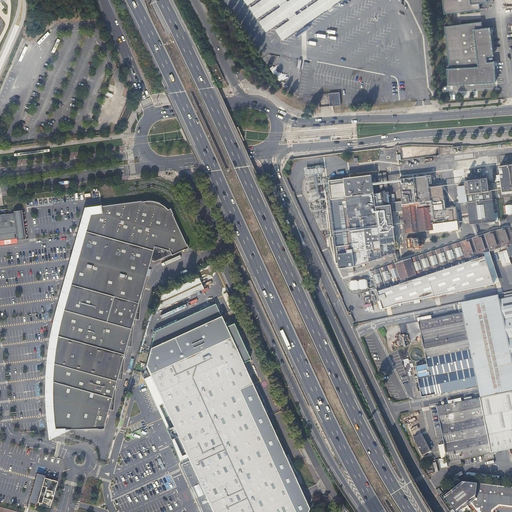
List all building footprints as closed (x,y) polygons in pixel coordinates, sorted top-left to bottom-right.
[(243,0),(276,47),(344,0),(243,0)] [(442,0),(444,14),(480,9),(479,3),(487,2),(486,0),(442,0)] [(482,22),(445,26),(450,68),(448,68),(448,84),(496,82),(494,61),(487,62),(486,56),(493,55),(490,28),(483,28),(482,22)] [(341,104),(340,92),(329,93),(330,105),(341,104)] [(503,193),(511,191),(511,165),(500,167),(501,183),(502,187),(503,193)] [(374,194),(374,192),(372,176),(346,179),(327,181),(330,199),(330,206),(330,209),(332,209),(339,256),(340,268),(358,266),(380,258),(381,260),(383,259),(383,258),(384,258),(384,259),(388,257),(387,256),(395,254),(391,213),(390,204),(389,193),(374,194)] [(427,176),(400,179),(401,190),(402,202),(403,212),(405,233),(429,230),(430,234),(459,230),(455,207),(445,209),(445,207),(448,207),(447,198),(444,198),(442,186),(428,187),(427,176)] [(495,221),(494,212),(493,204),(497,203),(496,199),(493,200),(493,192),(490,192),(488,179),(466,182),(467,186),(469,202),(469,204),(470,212),(471,225),(490,223),(490,225),(495,223),(495,221)] [(469,202),(467,186),(458,186),(460,203),(469,202)] [(89,212),(90,212),(84,231),(83,235),(81,241),(79,248),(77,259),(73,273),(72,273),(71,277),(71,278),(69,284),(68,288),(63,307),(62,307),(61,314),(59,323),(57,333),(56,333),(55,340),(54,350),(53,360),(52,360),(52,366),(51,380),(51,384),(51,395),(51,399),(52,407),(52,414),(53,423),(54,430),(65,430),(65,431),(70,431),(70,430),(99,429),(99,430),(103,430),(105,425),(104,425),(114,389),(115,389),(115,385),(122,358),(123,359),(124,355),(132,326),(133,326),(133,322),(139,299),(140,299),(141,295),(140,295),(150,261),(154,262),(170,255),(171,256),(183,250),(183,251),(188,249),(186,244),(185,245),(171,214),(171,213),(169,209),(167,210),(164,207),(162,206),(159,205),(156,203),(152,202),(149,202),(146,202),(143,202),(143,201),(100,207),(100,206),(99,206),(99,208),(94,208),(93,208),(91,209),(90,209),(89,211),(89,212)] [(0,240),(17,239),(17,240),(17,241),(17,240),(25,239),(21,211),(13,212),(13,213),(13,212),(13,214),(0,215),(0,240)] [(497,230),(411,258),(417,275),(511,243),(511,230),(510,231),(509,228),(497,230)] [(411,239),(410,236),(406,237),(408,250),(424,249),(422,238),(414,238),(411,239)] [(511,243),(497,249),(501,260),(511,256),(511,243)] [(498,282),(489,252),(484,253),(494,284),(498,282)] [(494,284),(484,253),(417,275),(402,281),(373,290),(380,310),(398,304),(494,284)] [(411,257),(396,263),(396,264),(402,281),(417,275),(411,258),(411,257)] [(402,281),(396,264),(366,273),(372,290),(402,281)] [(162,293),(158,309),(203,288),(198,277),(162,293)] [(365,289),(362,278),(348,281),(351,292),(365,289)] [(460,302),(462,313),(474,368),(478,386),(480,398),(511,392),(511,355),(500,301),(499,294),(460,302)] [(511,355),(511,298),(500,301),(511,355)] [(156,332),(150,350),(221,318),(216,306),(172,325),(156,332)] [(418,377),(418,379),(474,368),(462,313),(420,322),(428,362),(431,374),(418,377)] [(294,511),(254,424),(238,389),(251,383),(243,364),(249,362),(233,325),(226,329),(221,318),(150,350),(146,366),(189,461),(212,511),(294,511)] [(415,365),(418,377),(431,374),(428,362),(415,365)] [(474,368),(418,379),(421,395),(434,393),(435,394),(478,386),(474,368)] [(254,424),(260,421),(267,418),(251,383),(238,389),(254,424)] [(463,460),(511,449),(511,469),(511,392),(480,398),(437,407),(448,463),(452,462),(453,466),(464,464),(463,460)] [(407,423),(408,427),(417,423),(415,419),(407,423)] [(294,511),(301,511),(260,421),(254,424),(294,511)] [(417,423),(408,427),(422,456),(430,452),(417,423)] [(202,511),(212,511),(189,461),(180,465),(186,477),(185,478),(199,508),(200,508),(202,511)] [(44,478),(38,476),(31,501),(39,503),(39,505),(50,508),(55,490),(55,489),(55,488),(56,488),(57,482),(44,478)] [(511,511),(511,487),(461,482),(443,496),(456,511),(468,503),(475,511),(492,511),(493,511),(493,510),(499,506),(511,507),(511,511)]
